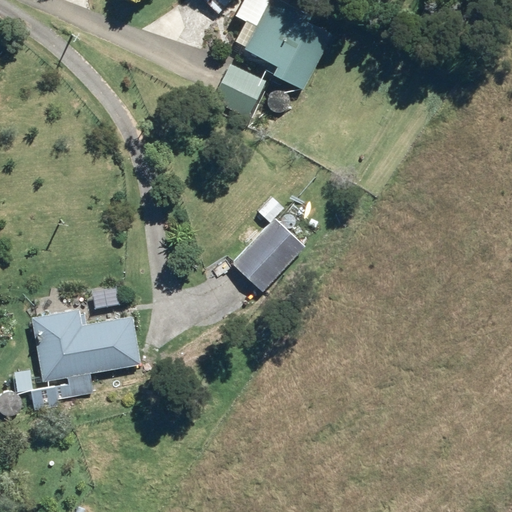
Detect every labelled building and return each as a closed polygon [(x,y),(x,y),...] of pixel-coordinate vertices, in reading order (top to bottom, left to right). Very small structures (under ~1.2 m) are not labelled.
[(201,0),(215,12),(225,0),(201,0)] [(300,88),(327,32),(298,17),(301,10),(281,0),(237,0),(231,14),(251,24),(239,48),(271,64),(267,72),(300,88)] [(265,81),(231,62),(212,97),(245,116),(265,81)] [(259,292),(302,245),(271,217),(258,231),(246,220),(232,236),(243,246),(228,263),(259,292)] [(76,306),(27,315),(39,381),(64,376),(65,384),(26,391),(30,411),(55,406),(54,399),(91,393),(88,372),(137,364),(129,315),(78,324),(76,306)]
